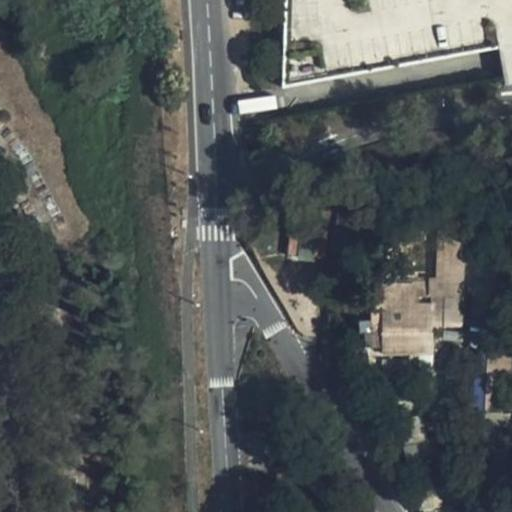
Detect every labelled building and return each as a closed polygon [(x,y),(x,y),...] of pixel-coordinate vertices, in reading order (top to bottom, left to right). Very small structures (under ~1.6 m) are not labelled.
[(511,0),(282,0),(280,85),(511,43),(511,0)] [(433,237),(433,249),(453,249),(454,237),(433,237)] [(464,276),(414,275),(414,293),(425,293),(446,293),(446,318),(464,318),(464,276)] [(379,345),(430,344),(429,299),(415,299),(401,299),(401,279),(377,279),(379,345)] [(507,353),(485,352),(484,415),(506,415),(507,353)] [(415,417),(400,420),(413,473),(427,469),(415,417)] [(435,484),(422,488),(427,508),(441,504),(435,484)]
